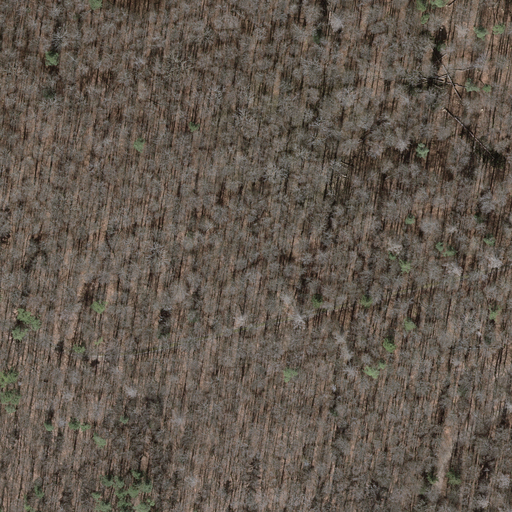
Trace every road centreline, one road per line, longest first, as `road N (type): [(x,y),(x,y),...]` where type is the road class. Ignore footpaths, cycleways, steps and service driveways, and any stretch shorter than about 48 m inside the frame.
road 1 (track): [(0,317),(50,345),(131,351),(511,264)]
road 2 (track): [(392,511),(434,448),(511,403)]
